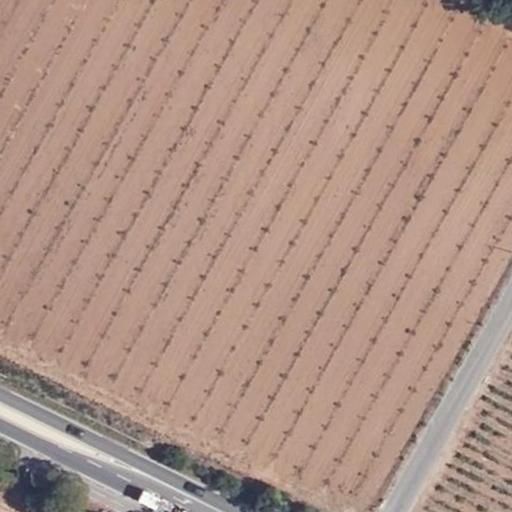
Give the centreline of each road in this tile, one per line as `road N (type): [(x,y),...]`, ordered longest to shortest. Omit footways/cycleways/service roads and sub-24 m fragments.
road 1 (primary): [(0,406),(214,511)]
road 2 (residential): [(511,316),(405,511)]
